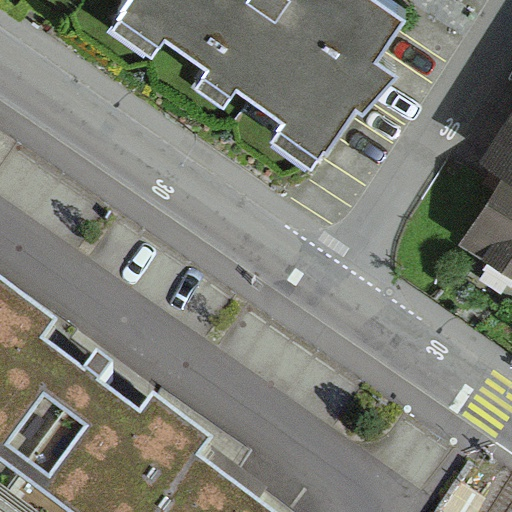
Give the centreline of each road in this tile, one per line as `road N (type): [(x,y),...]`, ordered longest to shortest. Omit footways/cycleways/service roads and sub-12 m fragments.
road 1 (tertiary): [(0,63),(329,295)]
road 2 (residential): [(329,295),(511,1)]
road 3 (tertiary): [(329,295),(511,418)]
